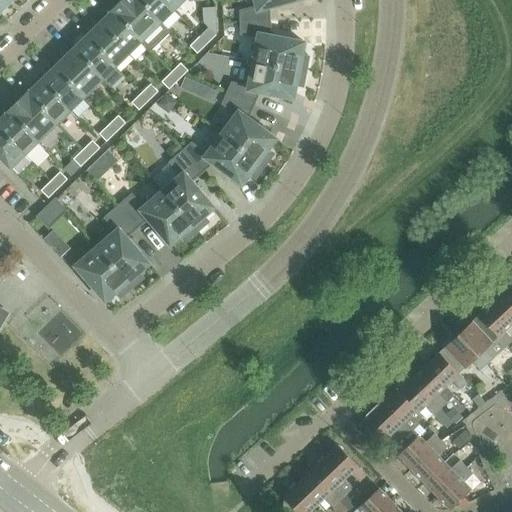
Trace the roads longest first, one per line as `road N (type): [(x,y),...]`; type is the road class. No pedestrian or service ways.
road 1 (unclassified): [(150,378),(260,286),(327,210),(369,127),(393,0)]
road 2 (residential): [(116,340),(271,214),(314,155),(343,69),(344,0)]
road 3 (residential): [(333,413),(511,244)]
road 4 (residential): [(116,340),(0,218)]
road 5 (unclassified): [(28,477),(150,378)]
road 6 (residential): [(428,511),(333,413)]
